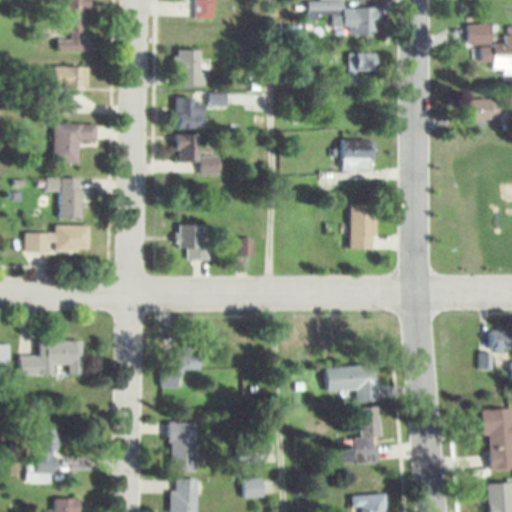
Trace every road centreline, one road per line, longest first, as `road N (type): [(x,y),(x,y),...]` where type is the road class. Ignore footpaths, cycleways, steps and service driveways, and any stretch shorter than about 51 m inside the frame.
road 1 (residential): [(431,511),(415,287),(413,0)]
road 2 (residential): [(125,511),(133,0)]
road 3 (residential): [(511,286),(0,290)]
